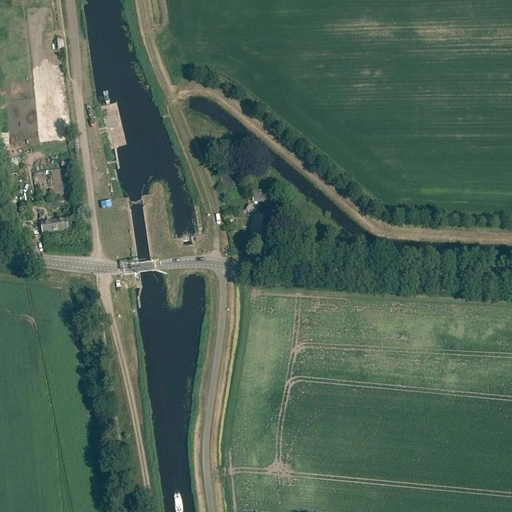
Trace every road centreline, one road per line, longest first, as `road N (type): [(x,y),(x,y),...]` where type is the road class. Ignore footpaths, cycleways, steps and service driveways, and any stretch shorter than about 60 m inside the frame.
road 1 (tertiary): [(511,284),(224,264)]
road 2 (track): [(103,268),(71,0)]
road 3 (unclassified): [(213,511),(206,449),(224,264)]
road 4 (track): [(103,268),(146,511)]
road 5 (tertiary): [(224,264),(103,268),(0,258)]
road 6 (track): [(215,263),(215,216),(170,102)]
